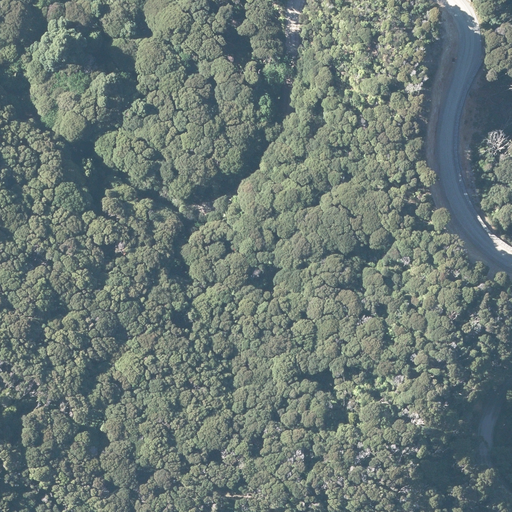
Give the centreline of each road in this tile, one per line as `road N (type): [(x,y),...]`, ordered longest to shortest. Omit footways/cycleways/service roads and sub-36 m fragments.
road 1 (unclassified): [(0,72),(35,129),(146,201),(190,208),(230,201),(262,175),(282,127),(295,0)]
road 2 (unclassified): [(449,0),(462,10),(473,42),(463,176),(481,224),(511,256)]
road 3 (unclassified): [(511,387),(485,435),(485,466),(511,499)]
